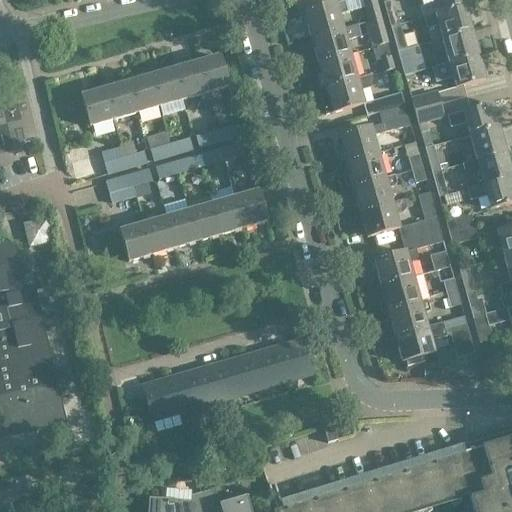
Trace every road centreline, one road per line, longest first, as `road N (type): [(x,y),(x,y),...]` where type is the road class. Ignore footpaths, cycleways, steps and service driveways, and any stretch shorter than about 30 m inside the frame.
road 1 (residential): [(511,395),(365,395),(248,0)]
road 2 (unknown): [(108,391),(336,317)]
road 3 (residential): [(0,35),(152,0)]
